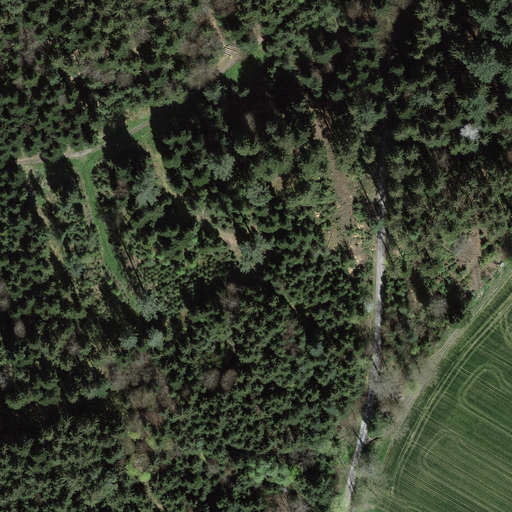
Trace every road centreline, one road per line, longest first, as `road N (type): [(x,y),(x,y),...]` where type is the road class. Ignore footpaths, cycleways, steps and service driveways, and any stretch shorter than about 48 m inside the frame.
road 1 (track): [(343,511),(377,325),(386,90),(405,0)]
road 2 (track): [(0,163),(112,141),(168,110),(308,0)]
road 3 (track): [(511,265),(390,427),(360,442)]
road 4 (track): [(97,511),(0,324)]
road 5 (track): [(434,0),(453,56),(511,90)]
